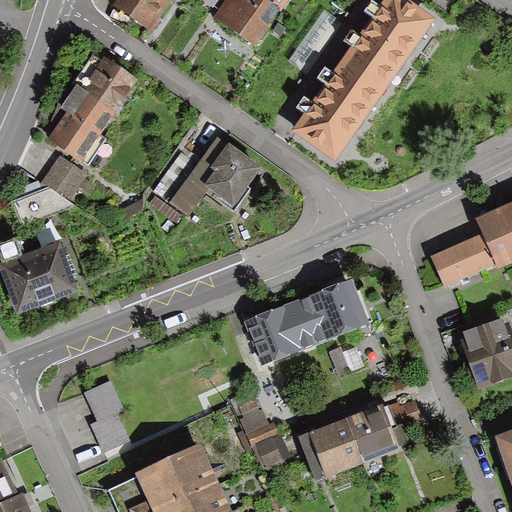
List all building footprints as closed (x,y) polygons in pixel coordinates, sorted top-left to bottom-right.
[(113,0),(109,7),(149,34),(172,0),(113,0)] [(253,48),(280,9),(266,0),(224,0),(211,19),(253,48)] [(266,0),(280,9),(286,0),(266,0)] [(400,0),(388,0),(343,65),(387,95),(436,24),(400,0)] [(102,63),(77,101),(110,124),(137,86),(102,63)] [(337,166),(387,95),(343,65),(294,136),(337,166)] [(86,162),(110,124),(77,101),(51,139),(86,162)] [(262,170),(219,138),(169,206),(189,221),(210,193),(233,210),(262,170)] [(498,271),(511,265),(511,205),(477,219),(485,241),(434,261),(446,291),(498,271)] [(58,245),(0,265),(0,267),(17,316),(76,295),(58,245)] [(351,285),(299,306),(316,348),(369,327),(351,285)] [(266,368),(316,348),(299,306),(249,326),(266,368)] [(511,382),(511,343),(506,326),(464,341),(483,393),(511,382)] [(125,411),(111,383),(87,394),(101,422),(117,415),(125,411)] [(412,397),(346,424),(362,465),(401,449),(393,430),(420,419),(412,397)] [(101,422),(90,428),(103,456),(130,443),(117,415),(101,422)] [(313,484),(362,465),(346,424),(297,443),(313,484)] [(511,434),(499,439),(511,476),(511,434)] [(138,476),(152,506),(215,477),(201,447),(138,476)] [(29,511),(1,456),(0,456),(0,511),(29,511)] [(152,506),(154,511),(218,511),(229,507),(215,477),(152,506)]
